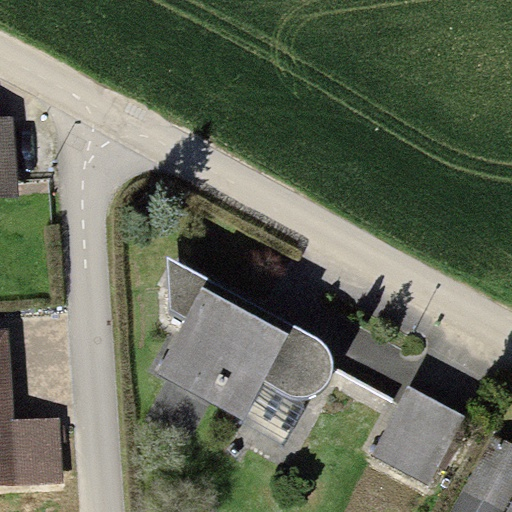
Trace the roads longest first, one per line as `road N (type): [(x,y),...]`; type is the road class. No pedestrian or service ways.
road 1 (residential): [(511,346),(77,109)]
road 2 (residential): [(91,511),(77,109)]
